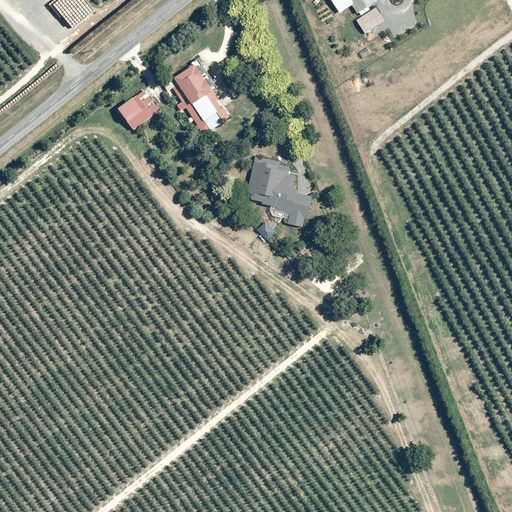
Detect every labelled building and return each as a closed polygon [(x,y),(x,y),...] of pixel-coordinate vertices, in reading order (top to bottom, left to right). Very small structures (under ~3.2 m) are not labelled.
[(332,0),(342,14),(354,6),(359,14),(378,2),(376,0),(332,0)] [(386,22),(377,8),(357,22),(366,35),(386,22)] [(234,119),(215,91),(221,87),(201,59),(184,71),(186,73),(175,80),(192,105),(188,108),(197,121),(201,118),(213,134),(234,119)] [(159,108),(143,87),(117,108),(127,120),(140,110),(147,118),(159,108)] [(259,161),(256,160),(246,200),(277,208),(275,213),(289,217),(287,225),(297,228),(306,193),(288,188),(293,170),(279,167),(280,163),(260,158),(259,161)]
